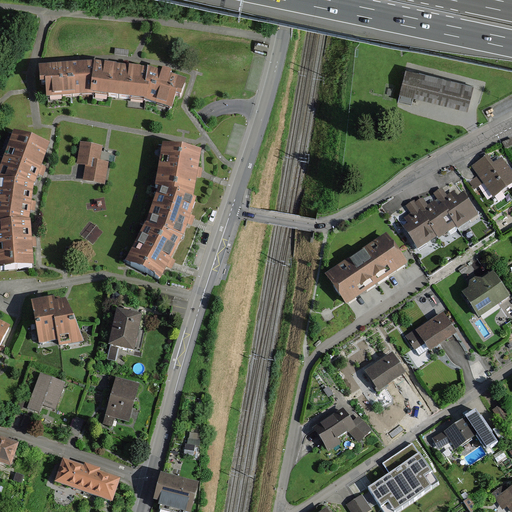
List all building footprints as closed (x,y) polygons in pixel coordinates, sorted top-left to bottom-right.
[(94,64),(40,67),(41,82),(47,81),(48,97),(91,93),(94,64)] [(148,71),(94,64),(91,93),(145,100),(149,86),(145,85),(148,71)] [(185,82),(148,71),(145,85),(149,86),(145,100),(172,108),(176,94),(181,96),(185,82)] [(404,71),(396,103),(409,106),(411,98),(465,111),(471,88),(404,71)] [(12,132),(0,168),(0,175),(35,184),(48,143),(12,132)] [(104,145),(83,143),(80,164),(89,165),(95,165),(96,159),(102,160),(104,145)] [(157,187),(159,188),(192,199),(200,152),(164,146),(157,187)] [(484,183),(494,198),(511,185),(511,173),(502,158),(494,164),(489,156),(473,166),(480,176),(474,179),(478,186),(484,183)] [(95,165),(89,165),(87,181),(107,183),(110,161),(102,160),(96,159),(95,165)] [(0,175),(0,222),(29,221),(35,184),(0,175)] [(159,188),(147,225),(180,236),(182,237),(195,200),(192,199),(159,188)] [(457,229),(459,231),(479,219),(463,195),(457,199),(454,193),(448,197),(444,190),(436,195),(442,206),(457,229)] [(438,241),(457,229),(442,206),(439,208),(435,202),(427,207),(423,200),(415,205),(437,239),(438,241)] [(417,252),(437,239),(415,205),(414,204),(406,209),(411,217),(405,221),(408,226),(403,229),(417,252)] [(0,268),(32,267),(29,221),(0,222),(0,268)] [(128,262),(159,279),(180,236),(147,225),(128,262)] [(378,239),(322,275),(342,307),(398,270),(378,239)] [(494,272),(462,294),(479,319),(511,298),(494,272)] [(61,347),(81,343),(65,302),(56,304),(56,300),(34,303),(40,344),(60,340),(61,347)] [(134,350),(141,317),(118,312),(111,346),(134,350)] [(402,340),(411,353),(419,348),(423,354),(451,336),(438,317),(402,340)] [(0,343),(8,327),(0,323),(0,343)] [(373,391),(400,374),(388,355),(361,373),(373,391)] [(41,376),(29,408),(40,412),(42,405),(55,410),(64,384),(41,376)] [(119,379),(108,419),(116,421),(118,417),(132,421),(142,386),(119,379)] [(309,432),(322,453),(335,444),(332,440),(345,432),(350,428),(348,424),(340,412),(309,432)] [(474,437),(485,454),(495,447),(488,437),(492,434),(482,420),(479,421),(474,414),(440,437),(445,445),(453,440),(458,448),(474,437)] [(355,419),(348,424),(350,428),(345,432),(351,441),(364,433),(355,419)] [(187,455),(197,457),(200,435),(190,434),(187,455)] [(0,437),(0,462),(15,467),(21,447),(0,441),(1,438),(0,437)] [(367,480),(381,502),(401,490),(412,508),(432,495),(410,460),(394,469),(391,465),(367,480)] [(87,490),(94,468),(87,466),(86,468),(66,462),(59,482),(87,490)] [(94,468),(87,490),(116,500),(122,480),(102,473),(103,471),(94,468)] [(165,474),(159,500),(164,501),(161,511),(187,511),(188,511),(196,511),(204,484),(165,474)] [(505,487),(495,493),(505,509),(510,505),(511,508),(511,489),(508,492),(505,487)] [(346,507),(349,511),(364,511),(369,509),(361,497),(346,507)]
